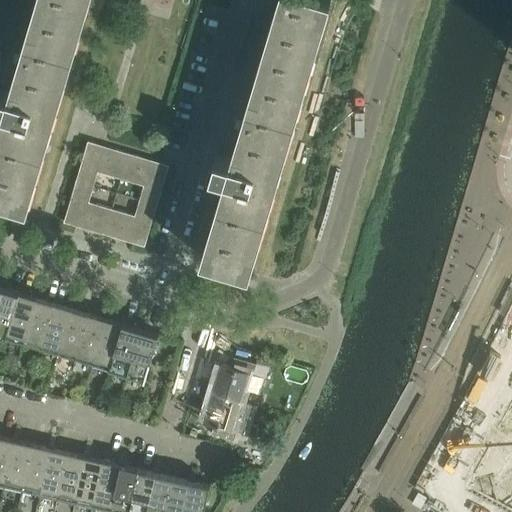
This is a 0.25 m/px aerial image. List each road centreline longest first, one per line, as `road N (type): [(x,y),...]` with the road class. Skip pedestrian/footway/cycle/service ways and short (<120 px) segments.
road 1 (residential): [(158,293),(239,19)]
road 2 (residential): [(221,450),(0,401)]
road 3 (residential): [(0,246),(158,293)]
road 4 (residential): [(158,293),(203,306),(172,409)]
road 5 (residential): [(439,493),(511,366)]
